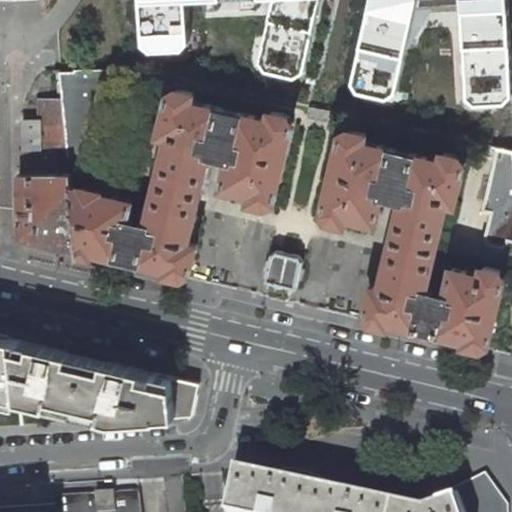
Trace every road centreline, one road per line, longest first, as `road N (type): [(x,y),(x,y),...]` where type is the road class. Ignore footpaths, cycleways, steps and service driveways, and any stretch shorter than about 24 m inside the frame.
road 1 (unclassified): [(0,456),(209,442),(234,349)]
road 2 (primary): [(511,416),(234,349)]
road 3 (primary): [(234,349),(0,292)]
